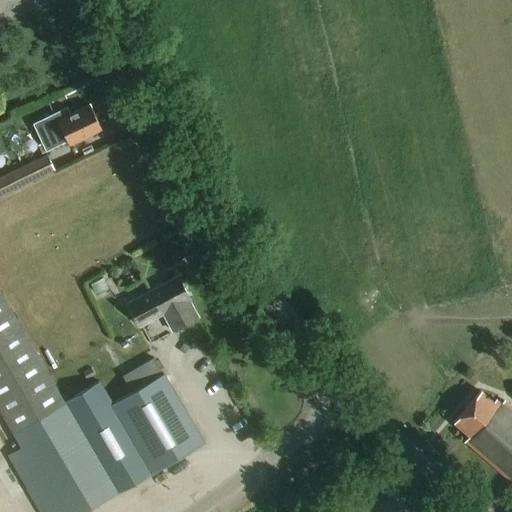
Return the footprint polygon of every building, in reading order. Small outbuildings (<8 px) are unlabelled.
[(0,0),(0,15),(33,0),(0,0)] [(98,124),(102,123),(99,116),(96,118),(91,107),(59,122),(55,113),(34,123),(46,151),(69,141),(69,143),(100,129),(98,124)] [(47,155),(0,177),(0,197),(55,171),(47,155)] [(165,316),(173,331),(199,318),(190,302),(192,301),(179,277),(130,303),(143,327),(165,316)] [(104,278),(91,284),(97,295),(109,289),(104,278)] [(123,377),(132,392),(112,403),(100,382),(73,397),(65,402),(52,380),(0,290),(0,411),(22,449),(8,457),(39,511),(85,511),(152,473),(204,442),(165,376),(165,377),(154,359),(123,377)] [(511,480),(511,406),(505,401),(503,404),(496,398),(493,401),(481,391),(454,423),(469,436),(465,441),(511,480)]
